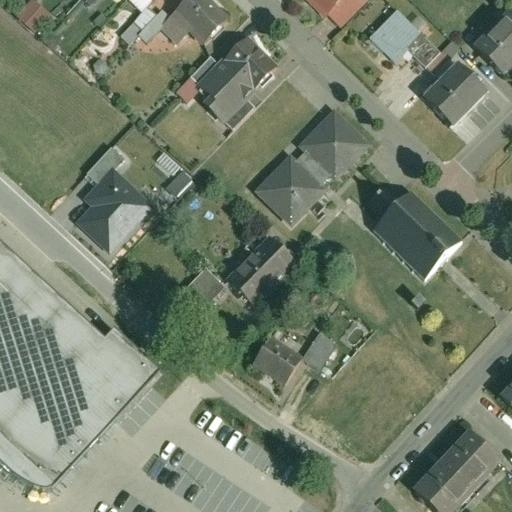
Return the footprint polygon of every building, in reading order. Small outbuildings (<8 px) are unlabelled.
[(31,37),(47,17),(28,0),(11,19),(31,37)] [(189,37),(200,47),(225,22),(202,0),(192,0),(170,23),(159,35),(176,51),(189,37)] [(301,0),(324,21),(344,0),(301,0)] [(159,35),(170,23),(161,15),(138,40),(147,48),(159,35)] [(407,54),(425,72),(439,58),(396,16),(371,42),(395,66),(407,54)] [(471,52),(502,81),(511,70),(511,21),(506,16),(471,52)] [(204,114),(221,130),(277,71),(246,42),(200,91),(214,104),(204,114)] [(441,55),(439,58),(425,72),(432,79),(448,62),(441,55)] [(420,103),(450,132),(485,97),(455,67),(420,103)] [(257,195),(291,228),(323,195),(318,190),(328,179),(334,185),(366,152),(332,119),(300,152),(305,157),(294,167),(289,162),(257,195)] [(154,207),(116,172),(71,220),(110,255),(154,207)] [(410,197),(400,206),(385,192),(366,212),(381,226),(372,236),(425,286),(462,247),(410,197)] [(110,322),(103,330),(0,233),(0,473),(11,483),(31,493),(50,495),(115,425),(152,385),(164,373),(110,322)] [(229,285),(257,310),(296,267),(268,242),(229,285)] [(179,291),(198,312),(220,291),(201,270),(179,291)] [(255,367),(285,386),(301,360),(271,341),(255,367)] [(333,417),(367,440),(386,411),(373,403),(392,374),(371,360),(333,417)] [(511,388),(503,398),(511,406),(511,388)] [(454,511),(499,464),(468,435),(414,492),(435,511),(454,511)]
